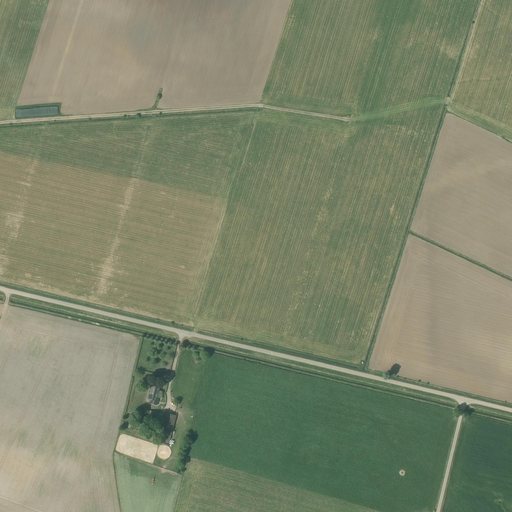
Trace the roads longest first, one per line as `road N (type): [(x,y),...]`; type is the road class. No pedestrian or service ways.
road 1 (unclassified): [(511,410),(0,289)]
road 2 (track): [(0,122),(255,105),(347,117)]
